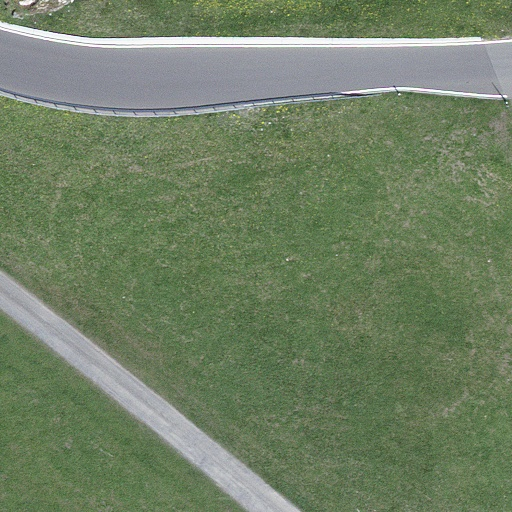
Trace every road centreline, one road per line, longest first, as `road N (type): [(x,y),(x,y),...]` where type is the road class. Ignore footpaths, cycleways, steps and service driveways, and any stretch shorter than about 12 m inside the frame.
road 1 (secondary): [(0,59),(113,80),(511,60)]
road 2 (track): [(0,291),(278,511)]
